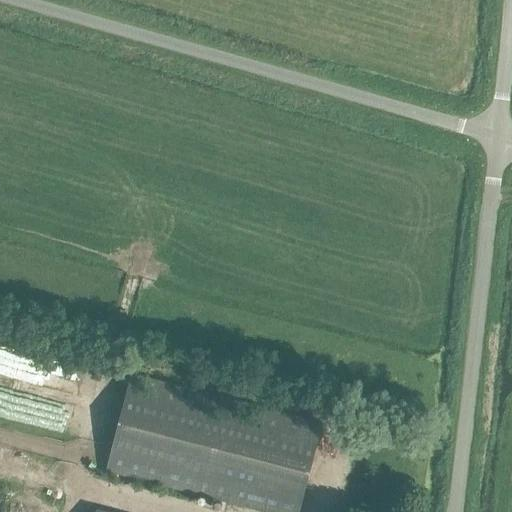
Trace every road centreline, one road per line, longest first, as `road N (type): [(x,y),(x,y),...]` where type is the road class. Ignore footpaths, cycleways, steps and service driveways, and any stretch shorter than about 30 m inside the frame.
road 1 (unclassified): [(0,1),(501,142)]
road 2 (unclassified): [(455,511),(501,142)]
road 3 (unclassified): [(501,142),(511,20)]
